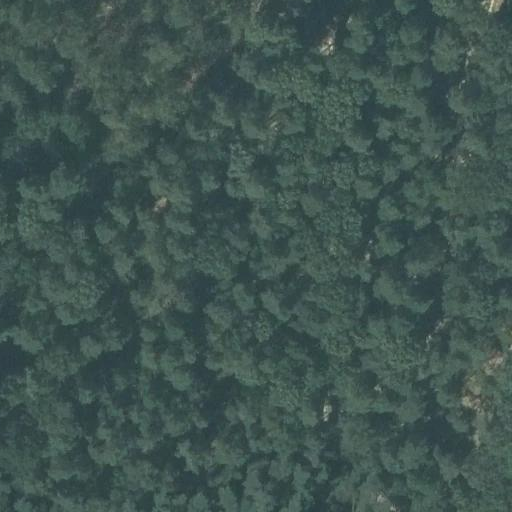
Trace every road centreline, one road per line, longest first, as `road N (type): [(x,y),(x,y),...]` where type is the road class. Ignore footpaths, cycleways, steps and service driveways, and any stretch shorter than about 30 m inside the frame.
road 1 (track): [(319,0),(326,80),(323,511)]
road 2 (track): [(324,430),(435,245),(494,0)]
